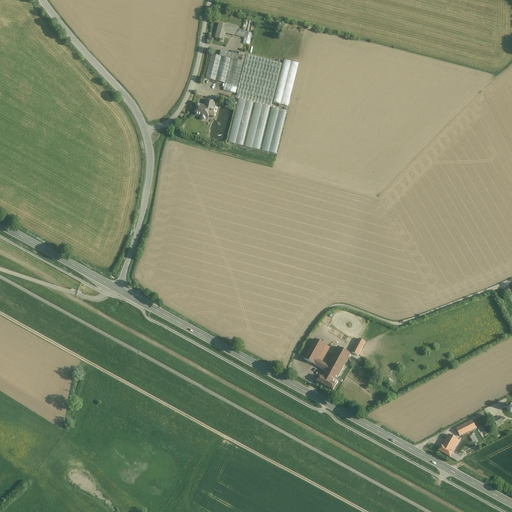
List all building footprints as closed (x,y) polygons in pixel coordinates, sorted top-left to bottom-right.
[(236,22),(218,19),(214,35),(223,37),(225,30),(243,35),(245,28),(249,29),(252,18),(245,16),(243,26),(235,25),(236,22)] [(218,54),(215,53),(210,52),(204,76),(224,79),(222,86),(236,90),(235,95),(237,96),(228,143),(276,155),(286,108),(271,104),(272,99),(287,103),(297,60),(282,56),(281,61),(245,51),(245,53),(220,46),(218,54)] [(215,100),(204,98),(203,103),(196,102),(193,115),(207,117),(208,109),(213,110),(215,100)] [(364,338),(357,335),(350,349),(357,352),(364,338)] [(329,344),(313,336),(303,356),(323,367),(320,373),(318,372),(315,379),(334,389),(337,382),(334,380),(350,351),(336,344),(327,362),(322,359),(329,344)] [(503,423),(500,417),(494,420),(497,426),(503,423)] [(472,421),(456,430),(460,437),(476,428),(472,421)] [(459,442),(449,436),(442,447),(439,452),(450,459),(453,454),(452,453),(459,442)] [(460,461),(462,457),(453,453),(451,457),(460,461)]
